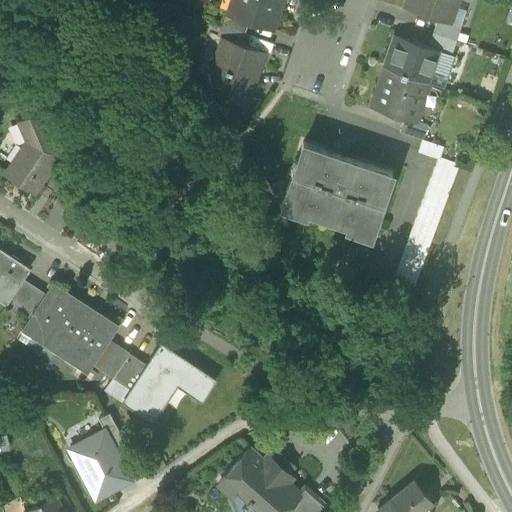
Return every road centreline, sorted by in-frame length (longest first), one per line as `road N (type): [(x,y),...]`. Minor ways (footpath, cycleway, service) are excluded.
road 1 (residential): [(479,399),(393,422),(314,407),(260,419),(118,511)]
road 2 (secondary): [(479,399),(476,310),(511,177)]
road 3 (residential): [(158,304),(0,203)]
